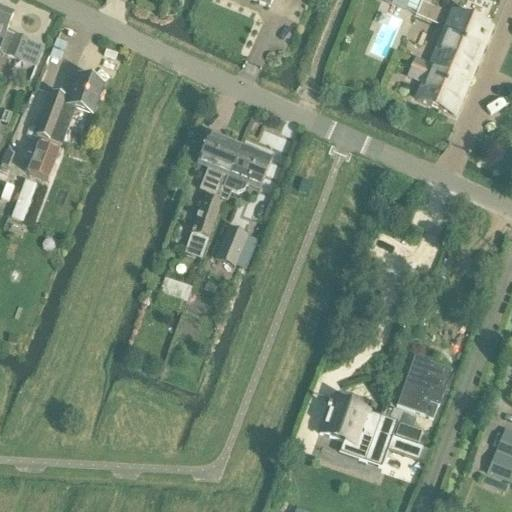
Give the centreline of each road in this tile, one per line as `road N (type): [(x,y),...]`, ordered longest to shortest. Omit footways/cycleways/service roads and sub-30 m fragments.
road 1 (unclassified): [(511,214),(54,0)]
road 2 (unknown): [(182,64),(42,427),(0,447)]
